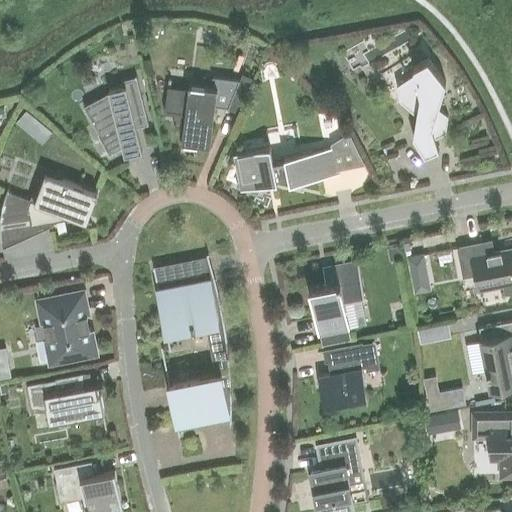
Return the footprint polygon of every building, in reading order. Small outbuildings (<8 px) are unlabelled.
[(446,133),(448,115),(438,108),(446,82),(428,58),(413,66),(414,72),(397,83),(400,99),(416,114),(413,137),(425,157),(439,150),(435,139),(446,133)] [(148,125),(136,76),(135,76),(135,78),(123,81),(125,86),(109,90),(109,94),(83,108),(109,154),(122,147),(124,155),(142,150),(136,128),(148,125)] [(228,109),(240,80),(212,76),(211,87),(189,85),(188,91),(167,88),(164,113),(176,115),(174,129),(183,130),(181,142),(210,146),(215,107),(227,108),(228,109)] [(273,162),(270,146),(236,153),(241,174),(236,185),(257,194),(261,185),(277,182),(277,179),(288,176),(290,183),(337,173),(332,147),(284,156),(285,159),(273,162)] [(0,221),(0,224),(0,226),(32,220),(33,224),(50,221),(72,216),(86,222),(97,193),(41,172),(30,200),(8,191),(9,190),(8,189),(5,195),(3,201),(2,208),(1,214),(0,221)] [(471,245),(457,247),(463,279),(464,279),(464,275),(477,273),(480,289),(504,284),(505,293),(511,293),(511,248),(473,256),(471,245)] [(153,267),(167,333),(206,326),(215,374),(169,382),(179,434),(180,434),(178,424),(230,414),(230,425),(231,425),(231,408),(231,391),(230,374),(229,357),(227,340),(224,323),(221,306),(218,290),(214,273),(209,257),(208,253),(207,254),(207,256),(153,267)] [(414,292),(430,289),(423,254),(408,257),(414,292)] [(344,298),(365,294),(358,261),(328,267),(331,284),(309,288),(318,334),(349,327),(344,298)] [(95,353),(83,292),(39,301),(47,338),(36,341),(40,362),(51,360),(51,361),(95,353)] [(430,336),(485,324),(483,313),(428,326),(430,336)] [(511,320),(479,327),(487,370),(487,371),(488,377),(489,376),(491,390),(511,385),(511,320)] [(363,373),(380,370),(374,340),(318,350),(318,352),(326,350),(330,373),(318,375),(323,403),(348,398),(349,405),(368,401),(363,373)] [(49,422),(104,412),(101,393),(100,394),(98,384),(87,386),(85,372),(55,378),(56,382),(44,384),(43,381),(26,384),(32,413),(33,413),(33,410),(47,411),(49,422)] [(440,392),(437,376),(423,379),(427,395),(430,411),(465,404),(462,388),(440,392)] [(458,409),(445,412),(449,430),(462,428),(458,409)] [(511,412),(505,413),(473,413),(474,437),(491,437),(491,442),(487,445),(487,452),(491,454),(491,460),(501,459),(501,476),(511,476),(511,412)] [(354,511),(347,474),(362,471),(356,437),(324,443),(328,467),(311,470),(318,511),(354,511)] [(86,511),(123,511),(115,471),(94,475),(91,461),(54,468),(60,501),(84,496),(86,511)]
